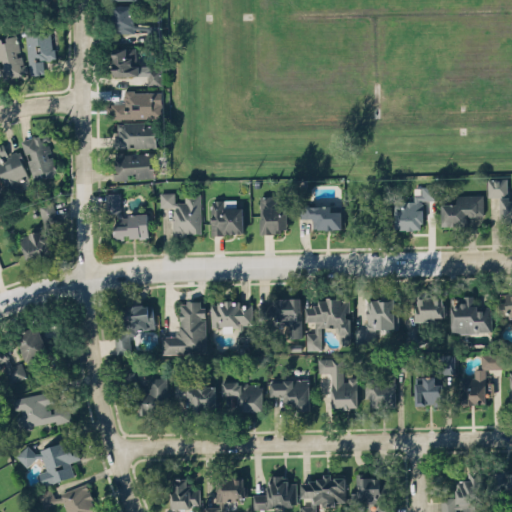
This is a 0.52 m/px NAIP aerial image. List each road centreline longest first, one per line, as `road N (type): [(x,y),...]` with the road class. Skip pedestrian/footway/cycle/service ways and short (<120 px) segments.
road 1 (residential): [(135,511),(90,356),(85,0)]
road 2 (tertiary): [(0,301),(84,275),(140,270),(511,258)]
road 3 (residential): [(114,452),(511,437)]
